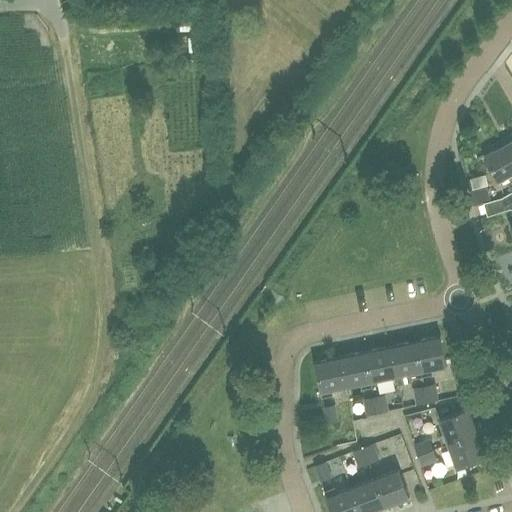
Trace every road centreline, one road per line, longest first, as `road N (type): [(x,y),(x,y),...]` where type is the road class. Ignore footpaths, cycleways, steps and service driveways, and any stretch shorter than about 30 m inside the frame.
road 1 (track): [(53,4),(100,268),(103,342),(75,425),(15,511)]
road 2 (residential): [(306,511),(291,468),(287,346),(296,337),(468,301)]
road 3 (residential): [(468,301),(435,194),(435,152),(451,99),(511,21)]
road 4 (residential): [(511,414),(468,301)]
